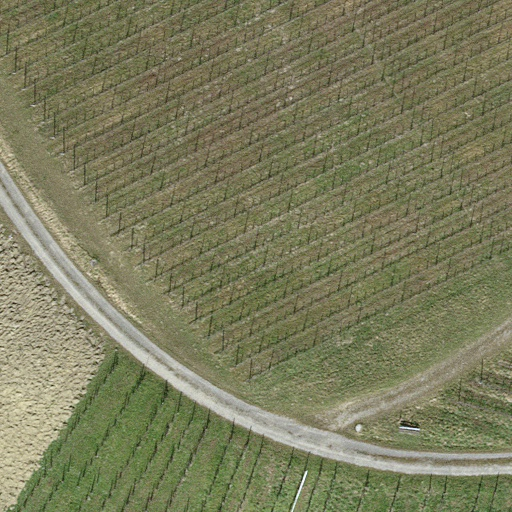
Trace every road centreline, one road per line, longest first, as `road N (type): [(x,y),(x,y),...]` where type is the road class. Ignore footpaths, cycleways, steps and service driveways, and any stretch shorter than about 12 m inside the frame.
road 1 (track): [(0,181),(63,277),(177,377),(312,446),(421,466),(511,463)]
road 2 (track): [(312,446),(437,387),(511,337)]
